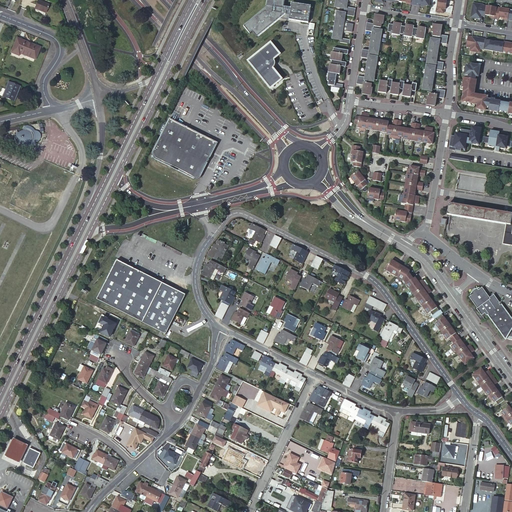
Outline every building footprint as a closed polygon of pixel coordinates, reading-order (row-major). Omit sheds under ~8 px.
[(266,0),(266,5),(243,23),(249,30),(252,28),(256,34),(280,15),(308,21),(311,4),(291,0),(290,5),(284,4),(284,0),(266,0)] [(357,0),(336,0),(336,7),(345,8),(344,11),(355,13),(356,9),(346,7),(347,0),(349,0),(357,1),(357,0)] [(436,0),(437,1),(438,1),(436,14),(443,15),(444,11),(445,12),(447,0),(436,0)] [(35,8),(46,13),(49,5),(38,1),(35,8)] [(483,7),(472,5),(470,19),(480,21),(481,18),(485,19),(485,18),(487,8),(482,7),(483,7)] [(500,10),(487,8),(485,18),(494,19),(494,20),(498,21),(498,20),(500,10)] [(511,20),(511,12),(500,10),(498,20),(507,21),(507,23),(511,23),(511,20)] [(355,13),(344,11),(344,13),(337,12),(335,26),(352,28),(353,24),(344,23),(345,15),(354,17),(355,13)] [(367,23),(366,27),(374,28),(374,27),(381,28),(382,24),(383,24),(384,16),(376,15),(374,24),(367,23)] [(402,24),(394,23),(393,25),(389,25),(388,33),(392,33),(392,35),(400,36),(400,35),(402,27),(402,24)] [(442,26),(434,24),(432,32),(434,33),(433,36),(440,37),(439,39),(447,40),(448,36),(440,35),(442,26)] [(414,26),(406,25),(405,27),(402,27),(400,35),(404,35),(404,36),(412,38),(412,37),(414,29),(414,26)] [(352,28),(335,26),(333,39),(339,40),(339,42),(350,44),(350,40),(341,39),(342,31),(352,32),(352,28)] [(374,28),(366,27),(365,31),(373,32),(371,41),(380,43),(381,35),(380,34),(380,31),(374,30),(374,28)] [(424,40),(426,28),(418,27),(418,29),(414,29),(412,37),(416,37),(416,38),(424,40)] [(481,39),(467,36),(465,47),(469,48),(469,51),(479,53),(480,49),(481,39)] [(20,52),(35,59),(40,47),(17,38),(12,52),(19,55),(20,52)] [(431,43),(429,51),(438,52),(439,43),(447,44),(447,40),(439,39),(439,40),(433,39),(432,43),(431,43)] [(485,39),(481,39),(480,49),(493,51),(494,42),(485,41),(485,39)] [(370,51),(362,49),(362,54),(370,55),(370,53),(377,54),(377,51),(379,51),(380,43),(371,41),(370,51)] [(503,44),(494,42),(493,51),(506,54),(508,43),(503,42),(503,44)] [(272,43),(249,60),(271,88),(282,79),(274,69),(274,67),(275,67),(275,66),(276,64),(276,63),(276,62),(276,61),(275,60),(275,59),(275,58),(281,54),(272,43)] [(341,50),(333,49),(333,53),(331,53),(330,61),(331,61),(340,62),(342,63),(343,55),(341,54),(341,50)] [(438,52),(429,51),(428,59),(429,59),(429,63),(435,64),(435,66),(443,67),(444,63),(436,62),(438,52)] [(370,55),(362,54),(361,58),(369,59),(367,68),(375,69),(377,61),(375,61),(376,57),(369,56),(370,55)] [(340,62),(331,61),(331,65),(329,65),(328,73),(337,74),(340,75),(341,67),(339,66),(340,62)] [(462,94),(461,104),(466,105),(466,103),(476,105),(476,109),(498,113),(498,111),(507,113),(507,115),(511,115),(511,102),(496,100),(495,106),(490,106),(491,99),(488,99),(488,96),(473,94),(475,84),(469,83),(470,78),(476,79),(476,76),(477,76),(479,66),(470,65),(469,67),(465,67),(462,87),(463,87),(463,92),(466,93),(465,94),(462,94)] [(425,78),(433,79),(435,70),(442,71),(443,67),(435,66),(435,67),(428,66),(428,70),(426,70),(425,78)] [(358,76),(357,80),(365,81),(365,80),(372,81),(373,77),(374,78),(375,69),(367,68),(366,77),(358,76)] [(337,74),(328,73),(327,82),(328,82),(328,86),(332,86),(332,88),(340,89),(342,89),(343,85),(335,84),(337,74)] [(433,79),(425,78),(424,86),(425,86),(424,90),(431,91),(433,79)] [(380,82),(378,92),(387,94),(388,87),(388,86),(392,86),(392,84),(393,80),(388,79),(388,83),(380,82)] [(365,81),(357,80),(357,84),(364,85),(363,95),(371,96),(372,88),(371,88),(372,84),(365,83),(365,81)] [(400,85),(392,84),(392,86),(391,88),(390,94),(399,96),(400,89),(400,88),(404,88),(404,86),(405,82),(401,81),(400,85)] [(3,96),(14,101),(20,87),(8,82),(3,96)] [(412,87),(404,86),(404,88),(403,90),(402,96),(411,98),(412,92),(412,90),(416,90),(417,84),(413,83),(412,87)] [(444,99),(445,95),(437,93),(437,95),(430,94),(429,97),(428,97),(427,105),(435,107),(436,97),(444,99)] [(369,119),(370,114),(362,113),(362,117),(356,116),(354,124),(360,125),(360,128),(367,130),(369,119)] [(218,142),(169,117),(152,151),(154,158),(193,178),(200,176),(218,142)] [(369,119),(367,130),(377,131),(379,120),(376,120),(369,119)] [(379,120),(377,131),(387,133),(388,126),(389,122),(382,121),(379,120)] [(393,126),(388,126),(387,133),(387,135),(390,135),(389,138),(395,139),(398,121),(394,120),(393,126)] [(398,121),(395,139),(400,139),(400,137),(403,138),(405,128),(401,128),(402,121),(398,121)] [(411,129),(405,128),(403,138),(403,139),(413,141),(416,124),(412,123),(411,129)] [(413,141),(423,143),(424,132),(419,131),(420,124),(416,124),(413,141)] [(27,126),(24,126),(24,130),(23,131),(21,131),(20,131),(20,132),(19,133),(17,132),(17,133),(16,134),(15,135),(15,137),(15,138),(15,140),(16,141),(16,142),(17,143),(18,144),(20,143),(20,144),(21,144),(22,144),(23,145),(24,145),(24,149),(24,150),(26,150),(30,149),(32,148),(34,146),(36,144),(37,141),(38,142),(39,140),(39,138),(40,138),(40,135),(39,135),(38,133),(36,131),(35,132),(34,130),(32,128),(30,127),(27,126)] [(423,143),(432,144),(434,133),(432,133),(433,128),(425,127),(424,132),(423,143)] [(464,148),(468,149),(470,139),(475,140),(475,143),(480,144),(483,130),(473,128),(472,132),(461,130),(461,131),(457,131),(456,133),(452,132),(450,143),(456,144),(456,147),(458,147),(458,149),(464,150),(464,148)] [(511,141),(508,141),(509,134),(492,131),(491,138),(485,137),(485,140),(490,141),(490,143),(501,145),(501,148),(507,149),(507,146),(511,147),(511,141)] [(361,147),(353,146),(351,155),(353,155),(352,162),(354,162),(354,167),(361,168),(364,153),(360,152),(361,147)] [(380,155),(380,146),(372,146),(371,154),(380,155)] [(420,168),(410,166),(410,169),(408,169),(407,174),(418,176),(425,177),(425,173),(419,172),(420,168)] [(359,171),(351,177),(361,190),(367,185),(364,181),(366,180),(359,171)] [(388,175),(380,173),(379,181),(387,182),(387,181),(388,175)] [(417,182),(418,176),(407,174),(406,184),(423,187),(424,183),(417,182)] [(423,187),(406,184),(404,194),(415,196),(416,190),(422,191),(423,187)] [(369,188),(367,198),(384,201),(385,193),(380,192),(381,190),(369,188)] [(415,196),(404,194),(402,204),(406,204),(405,208),(413,209),(414,203),(418,204),(420,196),(415,196)] [(449,203),(447,214),(505,224),(501,244),(511,245),(511,214),(511,215),(511,214),(453,204),(449,203)] [(413,209),(405,208),(404,212),(396,210),(395,220),(411,223),(412,215),(407,214),(408,212),(412,213),(413,209)] [(264,229),(252,223),(250,228),(256,231),(254,234),(252,238),(260,242),(264,235),(262,233),(264,229)] [(228,245),(218,240),(215,245),(213,243),(207,254),(217,259),(219,256),(223,248),(225,250),(228,245)] [(306,250),(294,244),(292,248),(298,251),(294,259),(302,263),(306,256),(304,254),(306,250)] [(252,268),(259,255),(255,253),(256,251),(248,247),(244,256),(251,259),(247,266),(252,268)] [(264,257),(262,257),(258,264),(267,268),(270,261),(277,264),(280,260),(266,253),(264,257)] [(98,299),(143,322),(163,282),(143,272),(118,259),(98,299)] [(206,264),(201,274),(209,278),(210,278),(214,268),(218,270),(221,264),(211,259),(208,265),(206,264)] [(384,269),(403,281),(406,284),(428,314),(430,312),(432,315),(439,310),(433,302),(435,301),(433,298),(431,299),(427,295),(431,292),(422,279),(418,282),(415,277),(413,279),(408,272),(409,271),(406,268),(407,266),(404,264),(403,267),(400,265),(402,263),(399,261),(397,263),(392,260),(388,265),(387,264),(384,269)] [(226,267),(221,264),(218,270),(223,272),(226,267)] [(340,267),(335,264),(333,269),(339,272),(335,280),(344,284),(347,277),(345,275),(348,271),(340,267)] [(210,278),(213,279),(218,270),(214,268),(210,278)] [(294,289),(301,276),(296,274),(297,272),(290,269),(286,277),(293,280),(289,287),(294,289)] [(306,279),(304,278),(300,285),(309,290),(313,283),(320,286),(323,281),(308,274),(306,279)] [(143,322),(166,333),(186,294),(163,282),(143,322)] [(233,296),(235,291),(222,285),(220,289),(226,292),(222,299),(230,303),(231,304),(235,297),(233,296)] [(505,339),(511,327),(511,320),(494,295),(489,298),(482,287),(478,290),(477,288),(475,290),(475,289),(472,290),(473,291),(471,293),(472,294),(468,296),(476,308),(481,316),(484,313),(486,315),(488,314),(505,339)] [(336,310),(343,297),(338,295),(339,293),(332,289),(329,288),(325,297),(327,298),(334,302),(331,308),(336,310)] [(245,292),(241,299),(244,300),(241,304),(251,309),(253,305),(250,303),(253,296),(245,292)] [(347,300),(345,299),(341,306),(350,310),(354,303),(360,306),(362,301),(349,295),(347,300)] [(271,314),(277,317),(279,318),(283,310),(281,309),(283,305),(273,300),(271,304),(275,306),(271,314)] [(250,312),(240,307),(237,312),(235,311),(231,318),(240,323),(244,316),(247,317),(250,312)] [(380,317),(381,315),(374,311),(370,319),(377,323),(373,329),(378,332),(385,319),(380,317)] [(110,336),(120,317),(111,313),(108,319),(103,317),(101,322),(105,325),(101,332),(110,336)] [(288,313),(284,321),(286,322),(284,326),(294,331),(296,327),(293,325),(297,317),(288,313)] [(465,365),(474,358),(471,353),(474,350),(470,344),(468,346),(466,347),(464,344),(452,328),(454,326),(449,321),(448,322),(442,314),(435,319),(437,321),(435,323),(447,339),(449,338),(454,344),(451,346),(465,365)] [(403,328),(390,321),(387,326),(385,325),(381,332),(390,337),(394,330),(400,333),(403,328)] [(313,335),(320,339),(322,340),(325,332),(323,331),(325,327),(316,322),(314,326),(317,328),(313,335)] [(296,336),(283,329),(280,334),(278,333),(275,340),(283,345),(287,337),(293,340),(296,336)] [(140,335),(131,331),(126,342),(134,346),(140,335)] [(331,335),(327,342),(330,344),(327,348),(337,353),(339,349),(336,347),(340,339),(331,335)] [(106,343),(107,340),(99,336),(92,350),(101,354),(106,344),(106,343)] [(163,350),(167,341),(163,339),(158,348),(163,350)] [(245,346),(232,340),(230,345),(227,343),(224,351),(232,355),(236,348),(242,351),(245,346)] [(357,358),(363,361),(365,362),(369,354),(367,353),(369,349),(368,348),(363,346),(359,344),(357,348),(361,350),(357,358)] [(190,354),(182,349),(179,354),(188,359),(190,354)] [(339,358),(326,351),(323,356),(322,355),(318,362),(326,367),(330,359),(337,363),(339,358)] [(140,358),(138,361),(140,362),(149,367),(154,357),(145,352),(142,359),(140,358)] [(221,357),(215,367),(224,372),(230,361),(236,364),(238,359),(226,353),(223,358),(221,357)] [(425,360),(412,353),(410,358),(416,361),(413,369),(419,372),(421,373),(425,365),(423,364),(425,360)] [(97,362),(99,358),(91,354),(89,358),(97,362)] [(177,359),(169,355),(163,366),(172,370),(177,359)] [(270,359),(264,356),(260,365),(267,368),(265,374),(269,377),(272,371),(275,364),(271,362),(272,360),(270,359)] [(375,357),(371,365),(373,366),(371,370),(381,375),(383,371),(379,369),(383,361),(375,357)] [(188,368),(192,370),(198,373),(203,365),(192,359),(188,368)] [(143,378),(149,367),(140,362),(135,373),(143,378)] [(278,365),(275,364),(272,371),(282,376),(279,382),(284,384),(287,378),(290,371),(286,369),(287,367),(279,363),(278,365)] [(93,370),(84,366),(78,379),(86,383),(93,370)] [(111,372),(104,368),(96,383),(105,387),(111,374),(110,373),(111,372)] [(498,405),(504,400),(499,393),(501,391),(499,388),(497,390),(493,385),(497,383),(488,370),(484,373),(481,368),(472,375),(488,396),(487,397),(491,401),(492,400),(494,402),(496,401),(498,405)] [(161,369),(159,372),(169,378),(171,374),(161,369)] [(157,371),(154,376),(161,379),(169,383),(171,379),(169,378),(159,372),(157,371)] [(290,371),(287,378),(290,379),(292,381),(290,385),(296,388),(295,390),(299,392),(306,379),(301,377),(302,375),(295,371),(293,373),(290,371)] [(383,380),(369,373),(367,378),(365,377),(361,384),(370,389),(373,381),(380,385),(383,380)] [(229,379),(221,375),(215,386),(224,390),(227,392),(230,387),(227,385),(229,379)] [(411,398),(418,385),(414,383),(414,381),(407,377),(402,386),(410,390),(407,396),(411,398)] [(169,383),(161,379),(154,393),(162,397),(169,383)] [(435,388),(425,383),(423,387),(421,386),(417,394),(424,398),(428,391),(432,393),(435,388)] [(224,390),(215,386),(210,396),(219,400),(224,390)] [(316,391),(314,389),(308,400),(317,404),(322,394),(328,397),(331,392),(319,386),(316,391)] [(103,395),(107,397),(111,390),(106,387),(103,395)] [(237,391),(234,396),(231,402),(237,405),(240,407),(242,402),(239,400),(244,389),(239,387),(237,391)] [(264,391),(262,390),(260,389),(258,392),(262,394),(260,400),(259,399),(258,400),(259,401),(257,405),(271,412),(275,403),(286,409),(289,403),(277,397),(264,391)] [(126,395),(117,390),(112,401),(120,406),(126,395)] [(104,404),(108,398),(103,396),(99,404),(103,406),(104,404)] [(356,404),(344,398),(339,408),(350,414),(347,419),(352,422),(355,416),(358,409),(354,406),(356,404)] [(98,405),(90,401),(88,403),(85,401),(82,406),(86,408),(83,414),(92,418),(98,405)] [(66,402),(60,415),(68,419),(75,406),(66,402)] [(227,410),(230,405),(223,402),(221,407),(227,410)] [(237,405),(231,402),(230,405),(227,410),(223,418),(229,421),(237,405)] [(211,407),(202,403),(197,413),(206,418),(211,407)] [(308,408),(305,406),(299,417),(308,422),(308,420),(312,422),(316,413),(319,415),(322,409),(310,403),(308,408)] [(511,409),(511,410),(507,403),(500,408),(503,411),(501,412),(503,414),(501,415),(507,424),(509,423),(511,425),(511,424),(511,409)] [(129,415),(140,420),(144,411),(134,406),(129,415)] [(371,412),(363,408),(362,410),(358,409),(355,416),(365,421),(362,427),(367,430),(370,424),(374,416),(369,414),(371,412)] [(48,409),(46,413),(55,417),(58,419),(60,415),(48,409)] [(145,422),(151,425),(158,429),(159,427),(160,421),(157,418),(155,416),(144,411),(140,420),(145,422)] [(46,413),(44,418),(52,422),(55,417),(46,413)] [(379,419),(374,416),(370,424),(375,426),(372,432),(377,435),(385,419),(380,416),(379,419)] [(115,422),(106,418),(101,428),(109,433),(115,422)] [(217,429),(210,425),(199,420),(197,424),(196,424),(194,428),(191,434),(199,439),(204,441),(205,437),(205,434),(202,433),(205,428),(215,434),(217,429)] [(217,429),(219,425),(212,421),(210,425),(217,429)] [(268,426),(267,426),(266,427),(254,421),(252,425),(265,432),(268,426)] [(430,425),(410,421),(409,430),(429,433),(430,425)] [(65,426),(56,422),(48,437),(57,442),(65,426)] [(244,434),(246,430),(233,423),(231,428),(234,429),(229,438),(239,443),(242,438),(244,439),(245,439),(246,436),(246,435),(244,434)] [(457,423),(456,437),(466,437),(466,423),(457,423)] [(220,424),(219,425),(217,429),(215,434),(221,437),(222,434),(221,434),(225,426),(220,424)] [(154,437),(156,438),(159,435),(157,433),(148,429),(147,430),(143,428),(141,431),(154,437)] [(154,437),(141,431),(140,434),(131,430),(129,433),(130,433),(124,444),(133,448),(139,435),(152,442),(154,437)] [(199,439),(191,434),(185,445),(194,450),(199,439)] [(221,437),(215,434),(213,438),(210,444),(214,446),(217,440),(219,441),(221,437)] [(336,463),(340,451),(332,448),(333,443),(335,438),(327,435),(325,440),(321,439),(318,447),(318,449),(330,453),(327,459),(336,463)] [(28,446),(13,439),(5,455),(20,463),(28,446)] [(77,448),(64,442),(60,450),(73,457),(77,448)] [(440,443),(432,442),(431,450),(438,451),(440,443)] [(455,446),(444,445),(443,456),(447,457),(447,455),(451,456),(452,450),(454,450),(455,446)] [(41,453),(31,447),(23,462),(34,467),(41,453)] [(355,450),(348,449),(346,462),(357,463),(358,458),(360,458),(361,448),(356,447),(355,450)] [(103,464),(108,456),(97,450),(95,455),(93,455),(92,458),(99,462),(97,465),(102,467),(103,464)] [(176,454),(168,450),(164,459),(171,462),(176,454)] [(225,454),(220,451),(217,457),(235,466),(237,461),(234,460),(237,453),(233,451),(231,453),(229,457),(227,456),(226,453),(225,454)] [(211,454),(206,452),(205,453),(202,459),(199,465),(204,467),(204,468),(207,463),(211,465),(214,457),(210,455),(211,454)] [(112,456),(109,454),(108,456),(103,464),(114,470),(119,461),(111,457),(112,456)] [(428,457),(416,455),(414,463),(426,465),(428,457)] [(85,459),(81,457),(75,469),(79,471),(85,459)] [(90,462),(85,459),(79,471),(82,473),(83,474),(85,475),(87,471),(85,470),(90,462)] [(327,459),(326,462),(334,467),(334,466),(336,463),(327,459)] [(240,467),(247,470),(251,463),(243,460),(240,467)] [(330,480),(333,470),(324,467),(317,464),(315,470),(323,472),(322,477),(323,477),(326,478),(330,480)] [(194,474),(194,476),(192,478),(197,480),(204,484),(208,476),(201,473),(204,467),(199,465),(194,474)] [(457,469),(443,467),(442,475),(456,477),(457,469)] [(496,467),(494,479),(502,480),(504,468),(496,467)] [(45,483),(50,471),(44,468),(38,480),(45,483)] [(431,482),(433,469),(424,468),(422,481),(425,481),(427,481),(431,482)] [(291,472),(285,469),(282,475),(288,478),(291,472)] [(351,475),(342,473),(341,476),(340,476),(340,479),(341,479),(340,483),(349,485),(351,475)] [(98,474),(95,480),(103,484),(105,485),(107,483),(108,482),(99,477),(100,475),(98,474)] [(186,480),(177,476),(173,485),(186,491),(187,489),(183,487),(186,480)] [(95,480),(91,478),(90,480),(89,479),(81,494),(90,498),(96,485),(101,487),(103,484),(95,480)] [(197,480),(192,478),(191,480),(187,489),(186,491),(185,492),(190,494),(197,480)] [(433,495),(433,497),(435,483),(431,482),(427,481),(426,494),(433,495)] [(52,486),(47,483),(40,496),(41,497),(39,500),(47,504),(48,500),(49,501),(56,488),(55,488),(57,484),(54,482),(52,486)] [(147,496),(151,488),(148,486),(149,484),(145,483),(145,484),(141,482),(136,491),(141,493),(147,496)] [(314,484),(309,482),(308,485),(320,491),(318,496),(302,488),(300,492),(316,500),(322,503),(326,490),(326,489),(319,485),(318,486),(314,484)] [(495,484),(482,482),(482,489),(494,491),(495,484)] [(435,483),(433,497),(434,497),(434,495),(440,496),(442,484),(435,483)] [(76,488),(67,484),(60,496),(69,501),(76,488)] [(186,491),(173,485),(169,493),(178,498),(179,495),(183,496),(185,492),(186,491)] [(511,487),(506,487),(503,503),(511,503),(511,487)] [(161,503),(165,495),(151,488),(147,496),(145,499),(148,501),(150,498),(161,503)] [(289,494),(277,488),(272,498),(284,504),(289,494)] [(326,490),(322,503),(320,509),(327,510),(329,510),(334,491),(326,490)] [(132,499),(134,495),(124,491),(122,495),(132,499)] [(230,501),(210,491),(208,497),(208,498),(204,505),(217,511),(220,503),(227,507),(230,501)] [(0,497),(0,503),(2,504),(5,506),(9,508),(14,497),(3,492),(0,497)] [(130,503),(132,499),(122,495),(121,494),(119,497),(117,496),(112,507),(121,511),(126,501),(130,503)] [(415,495),(407,494),(405,500),(403,500),(402,509),(413,511),(415,495)] [(161,511),(169,497),(165,495),(161,503),(157,511),(159,511),(161,511)] [(311,503),(296,496),(290,509),(296,511),(305,511),(307,508),(309,508),(311,503)] [(364,511),(367,500),(348,497),(347,502),(356,503),(354,511),(364,511)] [(494,511),(501,511),(504,498),(496,497),(494,511)] [(322,503),(316,500),(312,511),(314,511),(318,511),(320,509),(322,503)] [(510,511),(511,504),(503,503),(502,511),(510,511)]
